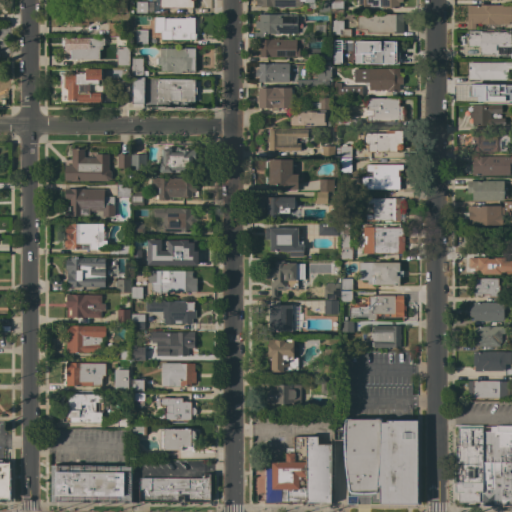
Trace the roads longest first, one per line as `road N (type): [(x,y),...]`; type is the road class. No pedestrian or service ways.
road 1 (residential): [(34,511),(29,0)]
road 2 (residential): [(232,511),(231,0)]
road 3 (residential): [(435,511),(434,0)]
road 4 (residential): [(233,127),(0,125)]
